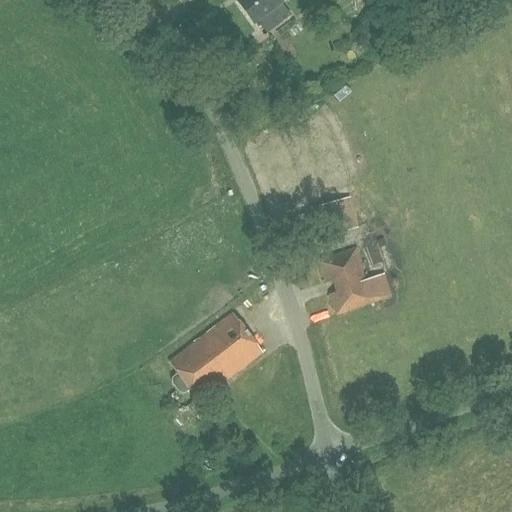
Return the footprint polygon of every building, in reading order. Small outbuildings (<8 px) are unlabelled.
[(271,15),(279,10),(278,5),(281,3),(279,0),(237,0),(237,1),(254,23),(267,13),(271,15)] [(325,237),(347,231),(356,229),(352,213),(348,198),(318,207),(321,222),(325,237)] [(366,279),(356,249),(318,262),(325,282),(331,280),(335,293),(328,295),(335,315),(373,303),(392,297),(383,274),(366,279)] [(224,392),(274,358),(253,325),(181,373),(196,395),(217,381),(224,392)] [(492,454),(460,466),(475,505),(507,492),(492,454)]
